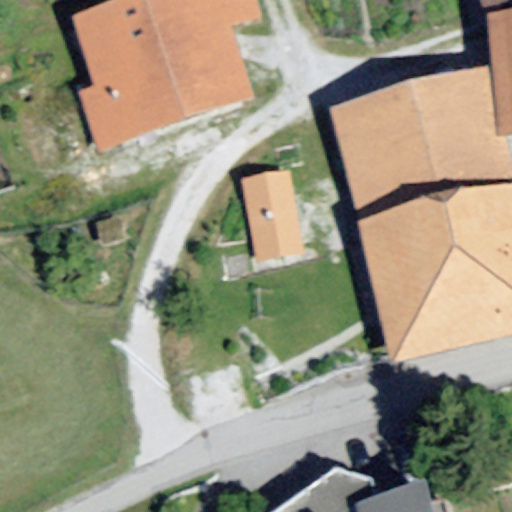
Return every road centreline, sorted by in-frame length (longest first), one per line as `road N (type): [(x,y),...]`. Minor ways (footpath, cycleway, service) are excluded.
road 1 (residential): [(511,362),(244,446)]
road 2 (unclassified): [(244,446),(89,511)]
